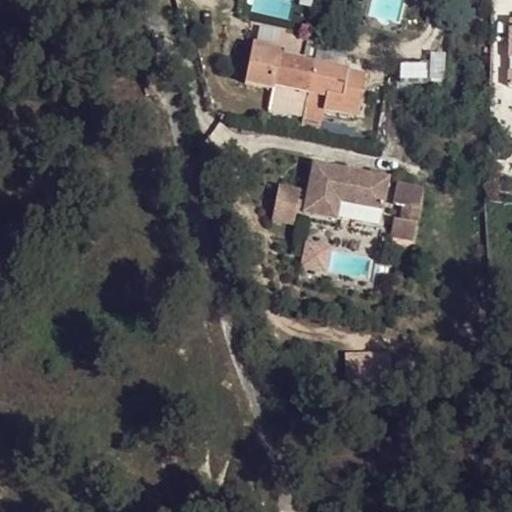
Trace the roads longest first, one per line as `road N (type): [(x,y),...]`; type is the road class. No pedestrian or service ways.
road 1 (track): [(191,155),(287,511)]
road 2 (residential): [(153,0),(191,155)]
